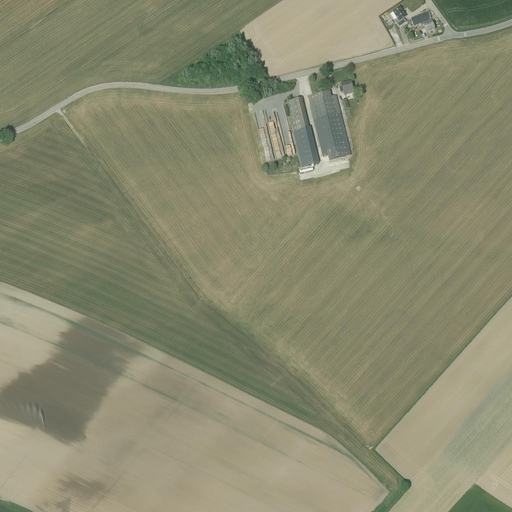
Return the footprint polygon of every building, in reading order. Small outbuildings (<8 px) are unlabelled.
[(399,28),(406,23),(403,19),(406,17),(399,7),(392,12),(398,20),(395,22),(399,28)] [(424,26),(427,34),(435,30),(428,13),(410,19),(414,27),(421,24),(422,27),(424,26)] [(354,94),(351,83),(342,85),(343,88),(340,89),(341,93),(344,93),(345,96),(354,94)] [(347,141),(336,97),(331,98),(330,93),(308,99),(314,122),(323,158),(328,156),(329,162),(350,156),(347,141)] [(300,100),(287,103),(294,133),(308,129),(301,100),(300,100)] [(283,114),(278,115),(283,138),(287,137),(291,137),(288,124),(285,124),(283,114)] [(308,129),(294,133),(302,167),(316,164),(319,163),(310,129),(308,129)] [(262,142),(266,161),(273,160),(272,153),(270,153),(267,141),(262,142)]
